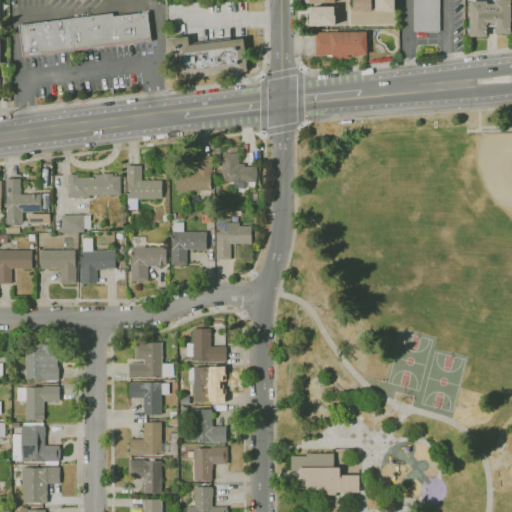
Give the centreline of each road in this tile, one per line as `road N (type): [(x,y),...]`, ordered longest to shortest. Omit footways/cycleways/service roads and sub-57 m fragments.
road 1 (tertiary): [(282,0),(281,217),(261,296),(262,511)]
road 2 (residential): [(261,296),(208,297),(147,318),(0,318)]
road 3 (residential): [(93,319),(93,511)]
road 4 (secondary): [(184,114),(0,137)]
